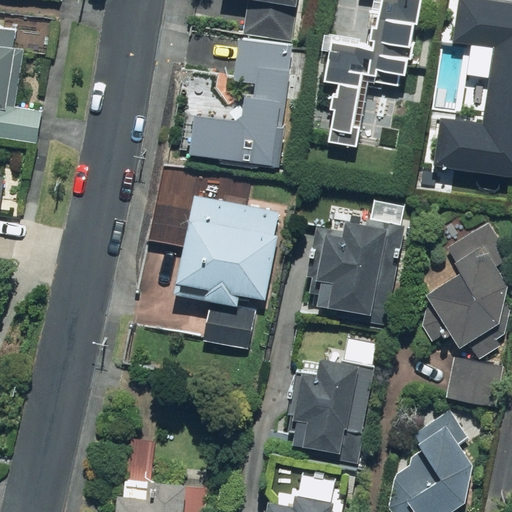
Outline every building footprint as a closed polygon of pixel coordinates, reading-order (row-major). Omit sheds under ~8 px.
[(250,0),(247,29),(296,35),(300,0),(250,0)] [(379,0),(374,38),(337,32),(330,75),(343,78),(333,140),(366,146),(377,80),(386,81),(388,68),(415,73),(427,0),(379,0)] [(489,118),(444,111),(437,157),(511,167),(511,0),(460,0),(455,39),(500,46),(489,118)] [(0,17),(0,113),(2,114),(0,130),(0,134),(41,140),(45,103),(23,100),(33,22),(0,17)] [(300,40),(244,33),(239,74),(261,78),(260,88),(251,87),(248,111),(206,106),(200,148),(283,160),(300,40)] [(180,289),(243,300),(245,291),(271,296),(287,210),(198,193),(180,289)] [(350,224),(323,218),(312,269),(329,272),(324,300),(372,310),(371,316),(389,320),(413,201),(380,194),(375,217),(352,212),(350,224)] [(511,330),(511,257),(495,235),(445,245),(462,265),(429,291),(480,356),(511,330)] [(211,303),(207,335),(253,340),(256,308),(211,303)] [(329,364),(305,361),(295,437),(315,439),(314,446),(343,450),(342,457),(361,460),(375,357),(331,351),(329,364)] [(457,357),(454,399),(498,402),(501,360),(457,357)] [(418,430),(446,469),(430,480),(414,462),(412,462),(410,463),(408,464),(407,465),(405,466),(403,468),(402,469),(400,470),(399,472),(397,474),(396,475),(395,477),(394,479),(393,481),(393,483),(392,485),(392,487),(392,489),(391,491),(391,493),(391,496),(392,498),(392,500),(393,502),(393,504),(394,506),(395,508),(396,509),(397,511),(410,511),(417,500),(425,511),(467,511),(463,504),(475,495),(481,458),(466,437),(472,432),(453,405),(418,430)] [(123,511),(211,511),(212,495),(196,494),(196,477),(161,473),(162,436),(134,435),(131,488),(127,487),(123,511)] [(303,492),(279,490),(277,511),(341,511),(345,465),(305,462),(303,492)]
